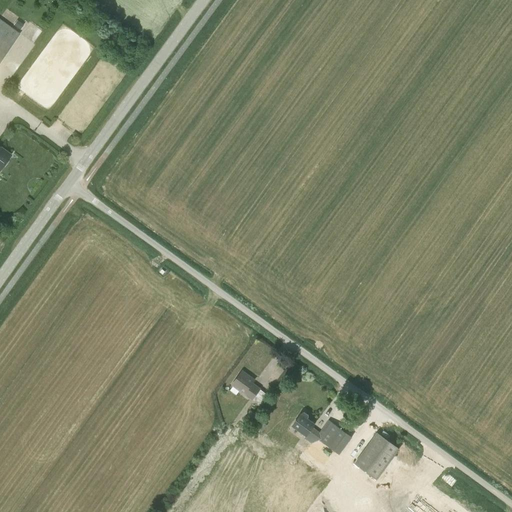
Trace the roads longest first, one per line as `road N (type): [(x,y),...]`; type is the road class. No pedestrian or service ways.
road 1 (unclassified): [(511,504),(69,183)]
road 2 (tertiary): [(69,183),(203,0)]
